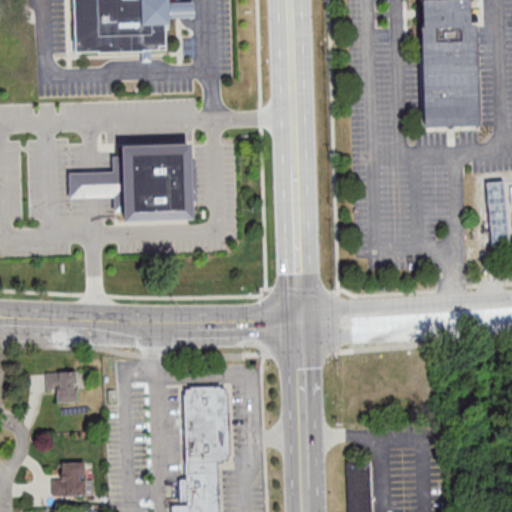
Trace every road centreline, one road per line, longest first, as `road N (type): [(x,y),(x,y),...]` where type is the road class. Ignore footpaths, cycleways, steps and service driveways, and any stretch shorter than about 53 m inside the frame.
road 1 (tertiary): [(0,322),(219,327),(511,310)]
road 2 (secondary): [(297,227),(291,0)]
